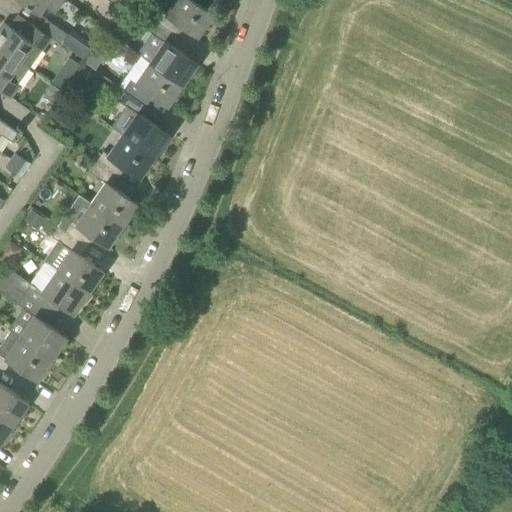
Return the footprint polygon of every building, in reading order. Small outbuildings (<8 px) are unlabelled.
[(17,0),(40,15),(45,7),(54,14),(64,0),(17,0)] [(208,11),(192,0),(175,0),(167,13),(162,10),(155,20),(176,35),(183,25),(199,37),(214,15),(213,14),(215,12),(209,9),(208,11)] [(39,30),(52,39),(60,45),(67,34),(46,19),(39,29),(39,30)] [(183,84),(198,64),(170,44),(176,35),(155,20),(148,30),(165,42),(151,62),(183,84)] [(30,23),(22,35),(4,22),(0,28),(0,46),(30,68),(42,50),(43,51),(52,39),(39,30),(39,29),(30,23)] [(94,50),(104,57),(104,58),(109,52),(98,44),(94,50)] [(0,90),(11,98),(19,85),(18,85),(30,68),(0,46),(0,90)] [(60,70),(71,77),(80,65),(69,57),(60,70)] [(152,96),(168,106),(183,84),(151,62),(136,84),(131,80),(124,90),(146,105),(152,96)] [(155,157),(170,135),(139,114),(146,105),(124,90),(117,99),(126,105),(111,126),(122,134),(155,157)] [(12,142),(19,133),(0,119),(0,137),(2,135),(12,142)] [(125,166),(141,178),(155,157),(122,134),(109,154),(104,151),(96,161),(118,176),(125,166)] [(21,167),(26,160),(15,152),(10,160),(21,167)] [(6,167),(17,174),(21,167),(10,160),(6,167)] [(26,170),(31,163),(26,160),(21,167),(26,170)] [(124,225),(139,204),(112,185),(118,176),(96,161),(90,171),(106,182),(92,203),(124,225)] [(17,174),(21,177),(26,170),(21,167),(17,174)] [(57,225),(60,226),(86,244),(92,235),(109,247),(124,225),(92,203),(77,224),(64,215),(57,225)] [(31,209),(24,221),(39,230),(46,218),(31,209)] [(90,292),(104,271),(79,254),(86,244),(60,226),(53,237),(71,250),(57,270),(90,292)] [(23,249),(11,240),(10,240),(1,252),(14,262),(14,261),(23,249)] [(4,279),(25,294),(32,284),(32,283),(11,269),(4,279)] [(57,270),(42,291),(75,314),(90,292),(57,270)] [(0,291),(19,304),(25,294),(4,279),(0,285),(0,291)] [(53,359),(68,338),(48,324),(35,315),(20,336),(53,359)] [(20,336),(20,337),(11,330),(0,345),(0,355),(38,381),(53,359),(20,336)] [(0,414),(15,424),(29,403),(0,382),(0,414)] [(0,445),(15,424),(0,414),(0,445)]
